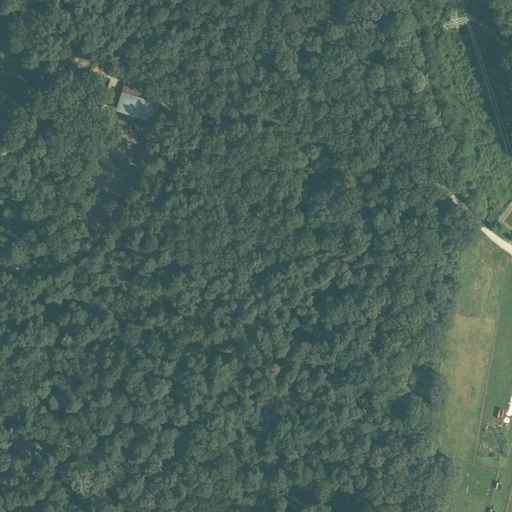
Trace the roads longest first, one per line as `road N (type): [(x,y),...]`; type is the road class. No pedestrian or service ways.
road 1 (track): [(255,263),(110,241),(50,262),(0,268)]
road 2 (unclassified): [(0,346),(37,405),(145,511)]
road 3 (track): [(348,103),(226,0)]
road 4 (track): [(410,160),(511,253)]
